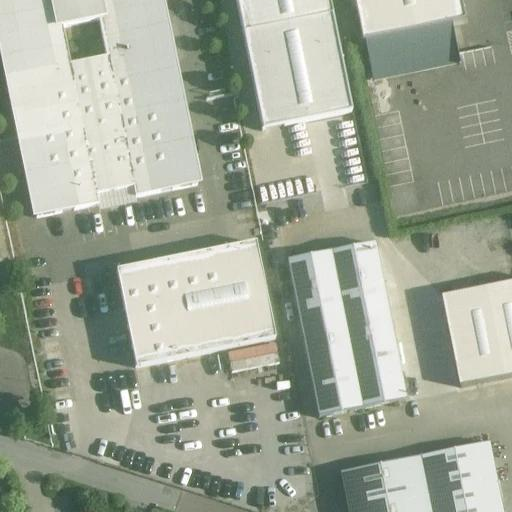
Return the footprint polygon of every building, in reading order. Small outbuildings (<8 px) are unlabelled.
[(158,0),(0,0),(0,41),(36,219),(98,207),(96,197),(133,189),(135,199),(197,187),(158,0)] [(329,0),(236,0),(264,129),(353,110),(329,0)] [(351,0),(361,44),(365,43),(451,24),(463,22),(457,0),(351,0)] [(365,43),(373,81),(459,62),(451,24),(365,43)] [(414,183),(390,188),(396,218),(420,213),(414,183)] [(374,245),(287,262),(318,420),(362,411),(358,391),(401,383),(388,314),(374,245)] [(227,352),(273,342),(253,247),(116,276),(136,371),(227,352)] [(511,286),(437,303),(456,390),(511,377),(511,286)] [(273,342),(227,352),(232,377),(279,367),(273,342)] [(401,383),(358,391),(362,411),(405,403),(401,383)] [(503,511),(491,446),(343,476),(350,511),(503,511)]
